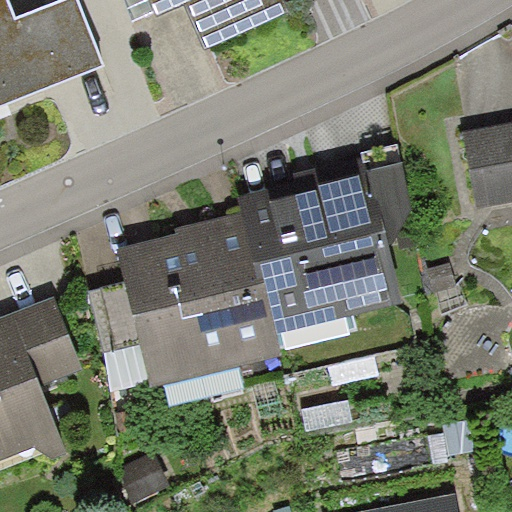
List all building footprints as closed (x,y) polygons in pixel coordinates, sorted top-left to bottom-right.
[(2,0),(0,0),(0,119),(105,76),(73,0),(62,0),(12,21),(2,0)] [(140,0),(153,26),(176,16),(200,68),(289,27),(276,0),(140,0)] [(511,129),(456,141),(471,216),(511,208),(511,129)] [(359,163),(361,173),(376,230),(410,221),(393,154),(359,163)] [(231,207),(236,224),(268,347),(398,313),(376,230),(361,173),(231,207)] [(236,224),(108,257),(145,397),(272,364),(268,347),(236,224)] [(0,474),(60,450),(36,394),(77,377),(49,310),(0,329),(0,474)] [(156,458),(109,476),(122,511),(170,494),(156,458)]
